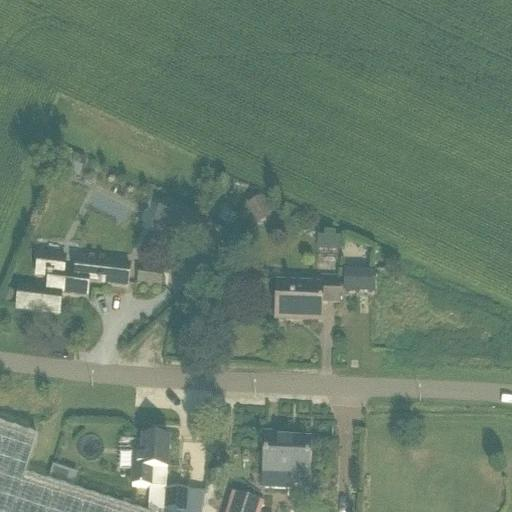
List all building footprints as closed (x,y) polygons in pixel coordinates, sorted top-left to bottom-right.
[(87,161),(63,152),(56,171),(80,181),(87,161)] [(269,212),(263,199),(247,207),(254,220),(269,212)] [(172,210),(161,234),(202,253),(213,230),(172,210)] [(318,268),(340,268),(340,239),(318,239),(318,268)] [(20,290),(17,312),(59,317),(62,296),(87,299),(89,285),(127,290),(130,268),(111,266),(112,261),(78,257),(76,276),(64,274),(66,260),(39,257),(37,278),(49,280),(48,293),(20,290)] [(156,286),(158,277),(143,274),(142,284),(156,286)] [(377,298),(378,276),(369,275),(359,275),(347,274),(345,297),(377,298)] [(322,304),(339,305),(340,280),(322,279),(321,287),(277,285),(276,322),(293,323),(293,320),(321,321),(322,304)] [(0,305),(9,308),(15,295),(5,291),(0,305)] [(135,511),(25,477),(38,440),(0,427),(0,511),(135,511)] [(265,440),(264,477),(263,489),(288,490),(289,479),(308,479),(310,442),(265,440)] [(166,491),(169,443),(143,441),(142,457),(134,457),(132,489),(151,490),(149,511),(162,511),(163,491),(166,491)] [(188,511),(190,493),(166,491),(163,491),(162,511),(188,511)] [(233,496),(227,511),(261,511),(263,506),(233,496)]
